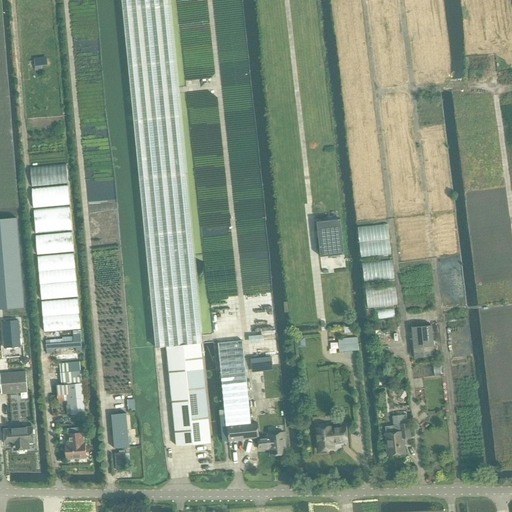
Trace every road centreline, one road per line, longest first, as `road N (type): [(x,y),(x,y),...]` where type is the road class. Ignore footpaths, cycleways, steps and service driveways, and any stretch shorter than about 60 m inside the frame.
road 1 (unclassified): [(0,492),(511,490)]
road 2 (track): [(323,335),(285,0)]
road 3 (track): [(401,0),(441,315)]
road 4 (track): [(402,310),(364,0)]
road 5 (track): [(511,223),(493,86)]
